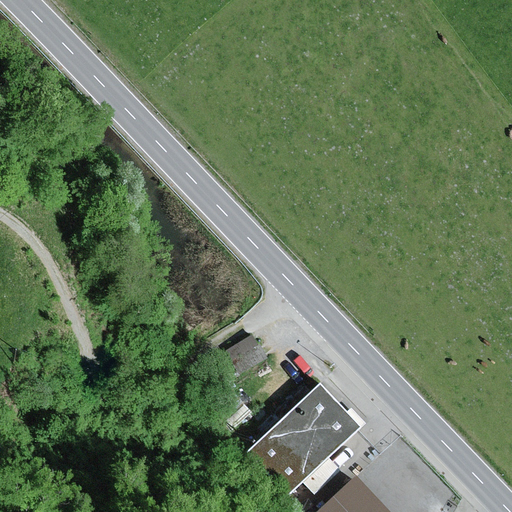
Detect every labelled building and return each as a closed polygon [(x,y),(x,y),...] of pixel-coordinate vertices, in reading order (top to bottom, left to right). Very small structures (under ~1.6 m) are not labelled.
[(264,359),(252,336),(225,350),(236,373),(264,359)] [(319,385),(248,453),(290,497),(303,484),(329,460),(361,429),(319,385)] [(251,413),(238,399),(217,417),(230,431),(251,413)] [(329,460),(303,484),(315,497),(341,472),(329,460)] [(388,511),(358,478),(321,511),(388,511)]
